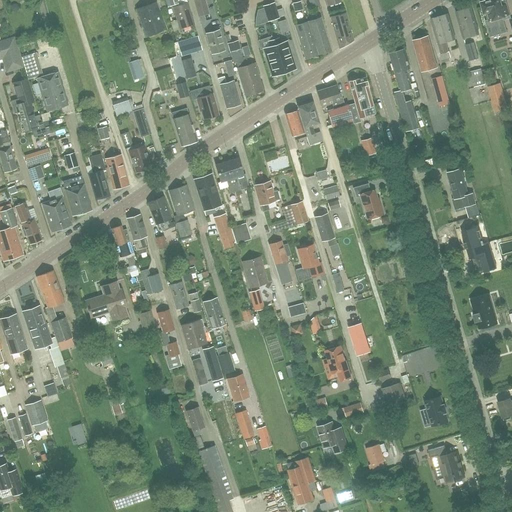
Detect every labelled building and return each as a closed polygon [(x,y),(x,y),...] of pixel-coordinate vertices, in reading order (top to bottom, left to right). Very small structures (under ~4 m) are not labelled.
[(166,29),(158,8),(164,6),(163,0),(162,0),(154,0),(156,2),(137,9),(147,36),(166,29)] [(193,0),(198,17),(199,17),(201,16),(209,14),(206,4),(205,0),(193,0)] [(308,0),(311,8),(319,6),(320,6),(318,0),(308,0)] [(501,5),(500,1),(499,0),(488,0),(482,2),(484,12),(486,12),(489,20),(486,21),(490,36),(499,33),(502,33),(498,20),(505,18),(510,17),(507,7),(506,4),(501,5)] [(301,1),(292,3),(293,6),(294,11),(302,10),(301,4),(301,1)] [(274,2),(262,6),(263,8),(267,22),(279,18),(274,2)] [(180,28),(195,23),(188,3),(174,7),(180,28)] [(478,34),(471,7),(456,11),(463,38),(478,34)] [(256,18),(255,26),(267,22),(263,8),(258,10),(256,18)] [(345,13),(330,17),(339,49),(354,41),(345,13)] [(440,53),(441,60),(442,63),(450,61),(449,58),(451,57),(449,51),(448,51),(446,41),(455,39),(448,14),(431,18),(441,53),(440,53)] [(206,25),(210,32),(221,25),(218,18),(206,25)] [(308,22),(318,54),(331,50),(321,18),(308,22)] [(289,32),(285,20),(277,23),(281,34),(289,32)] [(305,58),(318,54),(308,22),(295,26),(305,58)] [(219,30),(207,33),(212,54),(224,50),(224,48),(222,43),(220,34),(219,30)] [(177,42),(181,56),(180,56),(181,60),(186,79),(196,76),(191,58),(192,58),(191,54),(202,50),(198,36),(177,42)] [(437,66),(428,36),(413,40),(422,71),(435,67),(435,70),(437,69),(437,67),(437,66)] [(0,58),(3,58),(7,71),(22,66),(13,38),(0,41),(0,58)] [(274,39),(284,72),(295,69),(287,41),(280,43),(278,38),(274,39)] [(272,76),(284,72),(274,39),(269,41),(271,46),(264,48),(272,76)] [(236,63),(237,68),(246,95),(263,90),(254,63),(248,65),(246,57),(243,58),(238,40),(227,43),(233,64),(236,63)] [(470,61),(479,58),(474,42),(465,45),(470,61)] [(457,54),(464,51),(461,43),(454,45),(457,54)] [(410,68),(405,48),(389,53),(400,90),(395,92),(406,131),(418,127),(414,112),(411,112),(408,101),(406,101),(403,90),(412,88),(407,72),(410,71),(409,69),(410,68)] [(33,53),(21,57),(28,79),(39,75),(34,59),(33,53)] [(139,60),(131,62),(137,79),(144,77),(139,60)] [(481,68),(470,71),(474,87),(485,84),(481,68)] [(58,71),(37,78),(47,111),(68,104),(58,71)] [(449,104),(448,100),(445,90),(441,76),(432,79),(439,107),(449,104)] [(361,122),(359,117),(364,115),(375,112),(374,109),(372,105),(373,105),(365,77),(357,79),(355,79),(355,78),(351,79),(351,81),(349,81),(355,104),(349,105),(354,124),(361,122)] [(20,103),(12,105),(15,113),(19,112),(19,115),(18,117),(19,121),(22,122),(25,132),(32,130),(34,137),(46,133),(44,125),(43,122),(41,115),(34,117),(30,104),(34,103),(31,95),(27,79),(22,81),(14,83),(19,98),(20,103)] [(234,81),(220,85),(227,108),(240,104),(234,81)] [(185,83),(176,85),(180,98),(188,95),(185,83)] [(487,87),(493,107),(506,104),(500,83),(487,87)] [(203,88),(190,91),(192,100),(197,98),(199,105),(201,104),(204,118),(208,117),(209,118),(214,117),(215,116),(218,115),(210,85),(203,87),(203,88)] [(334,85),(325,88),(330,103),(331,103),(333,108),(326,111),(331,126),(352,119),(346,101),(342,102),(338,90),(335,91),(334,85)] [(330,103),(325,88),(317,91),(322,106),(330,103)] [(320,131),(319,131),(314,133),(312,125),(319,122),(313,101),(297,106),(309,144),(323,140),(320,131)] [(143,108),(132,112),(132,113),(134,118),(137,129),(148,125),(143,109),(143,108)] [(88,119),(86,111),(79,114),(81,121),(88,119)] [(286,114),(285,114),(292,136),(304,132),(297,111),(289,113),(286,114)] [(94,122),(103,119),(100,113),(92,117),(94,122)] [(189,114),(173,119),(181,146),(197,141),(189,114)] [(106,126),(97,128),(100,140),(109,138),(106,126)] [(0,157),(4,172),(17,168),(10,147),(11,146),(10,143),(6,130),(1,132),(0,132),(0,157)] [(120,133),(124,145),(132,142),(128,130),(120,133)] [(371,138),(361,141),(365,155),(375,152),(371,138)] [(126,149),(132,164),(134,163),(137,171),(142,169),(144,171),(148,169),(149,167),(151,166),(143,146),(142,147),(141,144),(126,149)] [(48,149),(40,151),(24,156),(27,165),(42,160),(50,158),(48,149)] [(74,152),(65,155),(69,169),(78,166),(74,152)] [(93,173),(88,174),(96,199),(110,195),(103,170),(106,169),(100,153),(92,156),(94,164),(91,165),(93,173)] [(121,155),(106,159),(113,188),(129,184),(121,155)] [(244,174),(238,157),(227,161),(237,191),(241,190),(236,177),(244,174)] [(229,194),(237,191),(227,161),(216,165),(221,182),(226,180),(228,186),(227,186),(229,194)] [(39,166),(28,170),(32,181),(43,177),(39,166)] [(473,191),(471,191),(467,192),(461,168),(447,172),(454,198),(452,199),(455,210),(476,204),(473,191)] [(212,174),(203,177),(194,180),(204,210),(222,205),(212,174)] [(82,212),(92,209),(84,183),(83,184),(73,187),(71,181),(63,184),(65,189),(72,215),(80,213),(82,212)] [(273,192),(271,185),(270,181),(255,185),(261,205),(263,211),(269,209),(267,203),(275,201),(275,200),(279,199),(277,191),(273,192)] [(371,191),(368,183),(353,187),(356,198),(361,196),(368,218),(384,213),(381,203),(379,203),(375,190),(371,191)] [(14,185),(8,187),(10,193),(17,191),(14,185)] [(174,216),(176,223),(180,237),(182,243),(192,240),(190,234),(192,234),(187,219),(185,220),(183,214),(195,210),(187,185),(170,190),(177,215),(174,216)] [(326,200),(340,196),(336,185),(323,189),(326,200)] [(52,200),(62,228),(72,224),(59,188),(48,192),(51,200),(52,200)] [(150,202),(148,203),(156,224),(159,222),(162,231),(169,228),(175,225),(173,221),(171,222),(169,218),(171,217),(163,196),(150,202)] [(51,200),(41,204),(51,232),(62,228),(52,200),(51,200)] [(330,210),(341,207),(338,200),(328,203),(330,210)] [(308,221),(302,201),(290,205),(296,225),(308,221)] [(27,220),(24,212),(26,212),(23,204),(14,208),(17,215),(18,215),(21,223),(22,222),(25,229),(23,230),(25,236),(27,236),(30,244),(41,240),(34,218),(27,220)] [(23,254),(14,226),(17,225),(12,208),(0,212),(5,229),(4,229),(13,258),(23,254)] [(225,213),(213,217),(224,249),(234,246),(232,242),(235,241),(225,213)] [(334,237),(327,213),(315,217),(322,241),(327,239),(329,245),(337,243),(335,237),(334,237)] [(145,248),(145,247),(147,246),(144,236),(146,236),(140,215),(127,219),(137,251),(138,252),(139,253),(145,251),(146,250),(145,248)] [(246,222),(231,227),(237,243),(251,239),(246,222)] [(121,226),(111,229),(116,246),(114,247),(117,257),(125,255),(133,252),(126,229),(123,230),(121,226)] [(478,226),(461,231),(465,243),(463,243),(465,249),(466,248),(469,259),(479,256),(484,272),(496,268),(489,242),(483,244),(478,226)] [(13,258),(4,229),(0,230),(0,251),(3,261),(13,258)] [(158,250),(159,250),(161,255),(166,254),(164,248),(167,247),(164,235),(155,238),(158,250)] [(294,278),(291,244),(286,245),(285,240),(276,241),(280,279),(294,278)] [(324,273),(321,262),(318,263),(313,244),(296,249),(302,268),(307,267),(310,277),(324,273)] [(344,259),(340,244),(330,247),(334,262),(344,259)] [(133,255),(126,257),(129,267),(135,265),(133,255)] [(243,262),(250,288),(268,282),(261,256),(243,262)] [(163,290),(158,273),(150,276),(148,269),(140,271),(147,294),(152,293),(153,293),(163,290)] [(64,301),(58,285),(53,271),(37,276),(36,277),(43,295),(47,307),(52,305),(64,301)] [(120,291),(118,282),(102,287),(105,295),(86,300),(91,318),(110,313),(112,321),(127,317),(125,308),(127,308),(122,290),(120,291)] [(188,305),(182,282),(169,286),(176,308),(188,305)] [(347,296),(356,293),(354,282),(344,285),(347,296)] [(259,289),(249,292),(254,311),(265,308),(259,289)] [(189,295),(191,301),(194,313),(201,311),(198,299),(196,293),(189,295)] [(489,295),(471,300),(475,314),(472,314),(475,322),(479,321),(481,328),(495,324),(493,317),(495,317),(489,295)] [(217,297),(210,300),(203,302),(211,328),(218,326),(225,323),(217,297)] [(304,303),(288,307),(291,317),(307,313),(304,303)] [(50,339),(40,306),(30,309),(34,320),(37,328),(38,328),(44,346),(50,344),(51,349),(48,350),(54,367),(56,366),(61,379),(64,386),(72,383),(69,376),(64,364),(63,364),(54,337),(50,339)] [(34,320),(30,309),(22,312),(35,349),(44,346),(38,328),(37,328),(34,320)] [(138,313),(140,320),(153,316),(151,309),(138,313)] [(249,309),(241,311),(244,321),(252,319),(249,309)] [(174,329),(168,310),(157,313),(162,332),(159,333),(163,346),(166,345),(169,354),(165,356),(169,370),(181,366),(178,354),(179,353),(175,342),(169,344),(167,334),(169,334),(168,331),(174,329)] [(27,348),(16,314),(8,317),(19,351),(27,348)] [(19,351),(8,317),(0,319),(0,320),(10,354),(19,351)] [(50,323),(57,343),(71,338),(72,337),(65,317),(57,320),(50,323)] [(203,327),(201,319),(180,325),(188,348),(206,343),(201,327),(203,327)] [(358,355),(370,351),(361,324),(349,327),(358,355)] [(214,346),(202,349),(212,381),(223,377),(214,346)] [(347,368),(340,346),(326,350),(330,364),(329,365),(332,373),(338,371),(341,381),(351,378),(348,368),(347,368)] [(101,362),(112,359),(110,349),(98,353),(89,355),(91,365),(100,362),(101,362)] [(228,354),(218,357),(221,367),(231,364),(228,354)] [(207,382),(200,357),(192,360),(199,385),(207,382)] [(378,373),(380,381),(391,378),(388,369),(378,373)] [(248,396),(242,375),(228,379),(234,401),(248,396)] [(441,394),(448,392),(445,381),(437,383),(441,394)] [(57,394),(53,383),(44,386),(48,397),(57,394)] [(399,383),(382,388),(388,406),(405,400),(399,383)] [(210,397),(217,394),(214,385),(207,388),(210,397)] [(169,386),(149,393),(152,400),(171,392),(169,386)] [(427,409),(420,411),(423,419),(429,417),(432,425),(432,426),(447,421),(445,413),(446,413),(444,405),(443,405),(440,397),(425,401),(427,409)] [(509,398),(498,401),(498,402),(503,419),(510,417),(509,415),(511,414),(511,398),(509,400),(509,398)] [(47,421),(41,400),(25,405),(32,426),(47,421)] [(347,418),(364,412),(361,403),(343,408),(347,418)] [(205,427),(198,407),(186,412),(194,436),(200,434),(199,429),(205,427)] [(245,409),(236,413),(244,438),(253,435),(245,409)] [(32,433),(26,414),(19,416),(26,435),(32,433)] [(24,446),(23,442),(21,437),(22,437),(15,417),(7,420),(13,440),(15,439),(18,448),(24,446)] [(334,429),(332,422),(318,426),(325,447),(333,444),(336,452),(348,449),(341,427),(334,429)] [(87,442),(81,424),(72,426),(77,445),(87,442)] [(269,438),(267,430),(265,426),(256,429),(258,433),(261,441),(269,438)] [(233,498),(214,446),(205,449),(199,435),(192,438),(197,451),(218,511),(230,511),(232,511),(228,500),(233,498)] [(250,442),(253,448),(260,446),(258,439),(250,442)] [(384,460),(379,444),(366,448),(371,464),(372,464),(373,465),(369,466),(370,472),(385,468),(383,461),(384,460)] [(428,450),(433,467),(440,465),(443,476),(446,476),(448,482),(463,477),(460,467),(462,466),(462,465),(460,466),(459,463),(461,462),(459,462),(456,452),(447,455),(444,445),(428,450)] [(415,453),(408,455),(411,466),(419,464),(415,453)] [(307,457),(297,461),(298,467),(289,470),(299,503),(312,499),(307,482),(314,480),(307,457)] [(16,469),(9,472),(6,463),(0,465),(0,493),(2,499),(23,492),(16,469)] [(48,484),(44,473),(34,476),(36,480),(32,482),(33,488),(38,486),(38,487),(48,484)] [(331,502),(333,507),(333,508),(338,506),(331,487),(322,490),(327,504),(331,502)] [(356,492),(343,495),(345,505),(359,502),(356,492)] [(279,510),(292,506),(290,500),(277,503),(279,510)]
